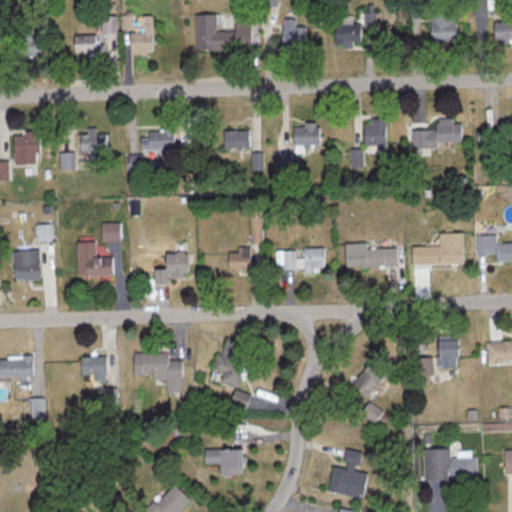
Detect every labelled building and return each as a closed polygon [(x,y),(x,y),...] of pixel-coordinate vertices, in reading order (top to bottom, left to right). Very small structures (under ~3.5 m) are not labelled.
[(429,42),(455,42),(455,8),(429,8),(429,42)] [(365,29),(380,28),(379,12),(364,13),(365,29)] [(194,15),(195,51),(251,50),(250,23),(233,24),(233,31),(220,31),(220,15),(194,15)] [(152,52),(152,16),(141,16),(141,33),(127,33),(127,52),(152,52)] [(281,47),(304,47),(304,27),(294,27),(294,20),(281,20),(281,47)] [(511,21),(492,22),(492,40),(511,40),(511,21)] [(361,23),(331,23),(331,43),(361,43),(361,23)] [(43,57),(43,28),(18,28),(18,57),(43,57)] [(71,54),(95,54),(95,36),(71,36),(71,54)] [(437,148),(437,142),(461,142),(461,123),(452,123),(452,118),(435,118),(435,130),(411,130),(411,148),(437,148)] [(505,137),(511,137),(511,118),(496,118),(496,131),(476,131),(476,150),(505,149),(505,137)] [(385,119),(363,119),(363,146),(385,146),(385,119)] [(318,147),(318,124),(292,124),(292,147),(318,147)] [(79,134),(78,153),(85,153),(85,163),(98,163),(98,152),(106,153),(107,134),(95,134),(95,128),(86,128),(86,134),(79,134)] [(139,150),(174,150),(174,129),(146,129),(146,139),(139,139),(139,150)] [(249,130),(222,130),(222,149),(249,149),(249,130)] [(12,164),(39,164),(39,132),(12,132),(12,164)] [(58,152),(58,169),(74,169),(74,152),(58,152)] [(274,171),(290,171),(290,153),(274,153),(274,171)] [(127,157),(127,171),(141,171),(141,157),(127,157)] [(8,162),(0,161),(0,181),(8,181),(8,162)] [(100,241),(119,241),(119,223),(100,223),(100,241)] [(411,266),(462,265),(462,233),(437,233),(437,247),(411,247),(411,266)] [(475,235),(476,256),(494,255),(494,261),(511,261),(511,242),(496,242),(496,235),(475,235)] [(344,245),(344,269),(397,268),(397,248),(365,249),(365,244),(344,245)] [(281,251),(282,271),(324,270),(323,249),(301,250),(301,258),(296,259),(295,251),(281,251)] [(39,251),(12,251),(12,281),(39,281),(39,251)] [(225,253),(226,272),(249,271),(248,251),(225,253)] [(166,283),(166,274),(187,274),(187,254),(163,254),(163,270),(154,270),(154,283),(166,283)] [(76,259),(77,276),(112,276),(112,259),(76,259)] [(237,388),(244,366),(231,362),(237,342),(224,338),(211,380),(237,388)] [(511,341),(486,343),(487,363),(511,361),(511,341)] [(457,369),(457,343),(435,343),(435,369),(457,369)] [(132,354),(132,378),(165,378),(165,395),(182,395),(181,361),(168,361),(168,354),(132,354)] [(37,355),(0,356),(0,376),(37,376),(37,355)] [(85,356),(85,379),(110,379),(110,356),(85,356)] [(432,377),(432,359),(410,359),(410,377),(432,377)] [(387,376),(372,361),(350,384),(364,399),(387,376)] [(380,412),(372,406),(365,416),(370,419),(371,417),(375,420),(380,412)] [(203,464),(218,464),(218,476),(241,476),(241,450),(204,450),(203,464)] [(360,453),(346,450),(342,469),(332,467),(327,491),(362,498),(367,473),(356,471),(360,453)] [(475,457),(450,458),(450,450),(423,450),(424,481),(476,480),(475,457)] [(511,450),(503,451),(503,475),(511,475),(511,450)] [(146,511),(181,511),(194,499),(176,482),(146,511)]
